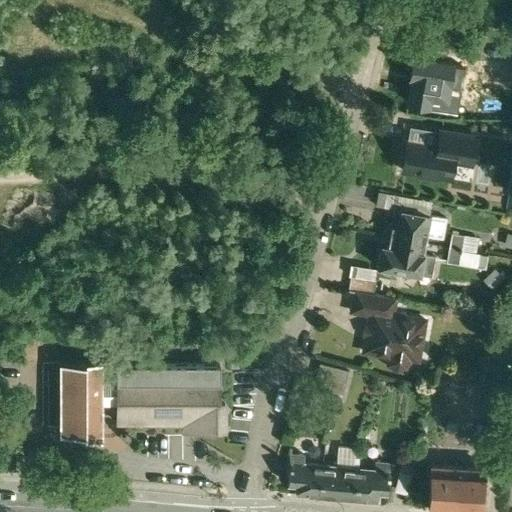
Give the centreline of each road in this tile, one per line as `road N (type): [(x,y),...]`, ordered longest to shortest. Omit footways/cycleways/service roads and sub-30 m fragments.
road 1 (unclassified): [(237,511),(338,174),(362,48),(396,0)]
road 2 (unknown): [(257,435),(509,457)]
